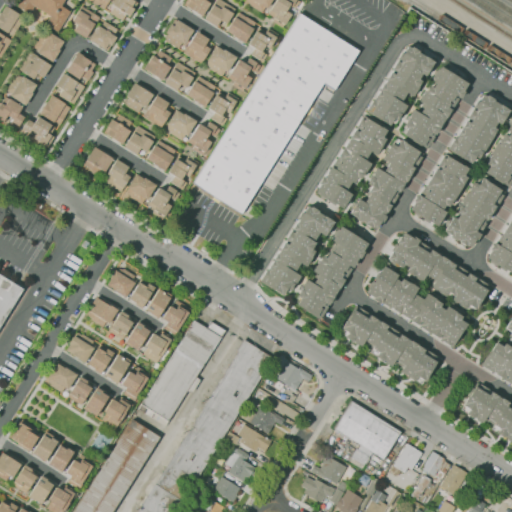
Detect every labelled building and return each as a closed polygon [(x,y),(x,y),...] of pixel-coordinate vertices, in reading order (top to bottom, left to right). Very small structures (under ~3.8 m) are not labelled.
[(16,7),(20,0),(62,0),(59,5),(70,11),(57,32),(16,7)] [(108,0),(103,10),(87,0),(108,0)] [(112,0),(134,0),(136,1),(132,8),(133,9),(129,16),(125,13),(121,20),(109,13),(113,6),(110,4),(112,0)] [(185,0),(206,0),(206,1),(209,3),(200,16),(182,5),(185,0)] [(243,0),(270,0),(266,8),(264,6),(261,12),(243,1),(243,0)] [(275,0),(284,0),(288,2),(289,0),(297,0),(299,1),(295,7),(292,5),(291,7),(288,5),(285,10),(290,14),(281,28),(270,21),(273,18),(266,14),(275,0)] [(213,4),(220,8),(223,3),(234,9),(225,23),(220,20),(215,27),(203,19),(213,4)] [(0,13),(5,6),(22,16),(17,25),(18,26),(13,35),(7,31),(7,32),(0,28),(0,13)] [(97,16),(84,38),(72,31),(74,28),(69,25),(80,6),(97,16)] [(237,12),(254,23),(251,27),(253,28),(244,42),(225,30),(237,12)] [(240,214),(192,183),(299,13),(358,51),(333,90),(322,83),(240,214)] [(177,20),(192,30),(183,44),(181,43),(177,49),(164,40),(167,34),(164,32),(170,24),(173,26),(177,20)] [(97,25),(100,26),(103,21),(116,29),(112,35),(115,37),(106,50),(88,39),(97,25)] [(257,27),(264,31),(266,28),(277,34),(261,61),(249,55),(253,48),(247,44),(257,27)] [(42,29),(63,41),(50,62),(36,54),(38,50),(32,46),(42,29)] [(196,31),(208,39),(204,45),(209,48),(200,63),(182,53),(196,31)] [(0,33),(10,40),(0,55),(0,33)] [(215,45),(222,50),(223,48),(235,56),(226,72),(224,71),(221,76),(203,65),(215,45)] [(389,125),(369,113),(378,99),(375,97),(390,72),(394,74),(402,62),(396,59),(400,52),(402,54),(407,46),(410,47),(411,46),(418,51),(417,52),(434,62),(412,97),(406,93),(400,102),(406,106),(396,121),(393,119),(389,125)] [(142,68),(151,54),(154,56),(158,50),(170,58),(166,64),(169,67),(160,81),(142,68)] [(29,51),(50,64),(41,79),(34,74),(31,79),(17,71),(29,51)] [(76,52),(95,63),(90,70),(92,72),(87,80),(79,76),(77,80),(64,71),(76,52)] [(238,59),(242,62),(246,57),(259,65),(255,71),(252,69),(250,71),(248,70),(245,75),(250,78),(241,91),(231,85),(233,82),(226,78),(238,59)] [(426,149),(402,135),(407,128),(403,126),(408,119),(407,118),(413,110),(418,113),(424,104),(418,101),(424,92),(425,93),(429,86),(432,88),(435,83),(430,81),(440,66),(467,83),(462,90),(464,92),(459,99),(458,99),(453,108),(448,105),(447,107),(451,109),(426,149)] [(172,68),(179,73),(181,70),(192,76),(186,86),(180,83),(176,90),(163,82),(172,68)] [(60,71),(83,86),(71,104),(66,100),(65,102),(56,96),(60,90),(52,85),(60,71)] [(19,76),(21,77),(22,76),(35,84),(30,91),(32,92),(23,106),(7,96),(9,93),(4,90),(12,78),(14,79),(14,77),(15,77),(19,76)] [(194,81),(212,92),(203,107),(185,95),(194,81)] [(133,82),(152,94),(143,107),(140,106),(136,113),(123,104),(127,97),(125,96),(133,82)] [(217,91),(224,96),(227,91),(237,97),(220,125),(209,118),(213,113),(206,109),(217,91)] [(50,94),(64,103),(63,104),(69,107),(57,126),(38,114),(50,94)] [(470,164),(448,149),(450,146),(449,145),(454,137),(456,139),(459,135),(457,134),(465,121),(467,122),(469,119),(467,117),(472,109),(476,112),(477,111),(472,107),(476,101),(477,102),(482,94),(485,96),(486,95),(493,99),(493,100),(499,104),(509,110),(500,124),(496,122),(493,127),(497,130),(478,159),(474,156),(470,164)] [(155,95),(168,103),(164,109),(169,113),(159,128),(152,123),(151,124),(140,117),(155,95)] [(0,102),(4,105),(8,98),(21,106),(17,113),(23,116),(16,128),(4,120),(2,122),(0,120),(0,102)] [(175,110),(183,115),(184,113),(195,121),(186,136),(184,135),(180,141),(168,134),(169,132),(163,129),(175,110)] [(118,114),(130,122),(126,129),(128,130),(119,145),(101,133),(111,118),(114,121),(118,114)] [(20,131),(27,119),(33,122),(36,116),(54,127),(49,134),(53,136),(47,147),(20,131)] [(342,209),(314,192),(319,184),(317,183),(321,176),(324,177),(326,173),(325,173),(329,166),(331,167),(337,157),(338,157),(339,156),(338,155),(354,130),(357,132),(358,130),(355,128),(361,119),(363,120),(365,117),(377,125),(386,130),(382,137),(385,139),(381,144),(382,145),(375,156),(369,152),(364,160),(370,164),(360,179),(356,177),(352,184),(350,182),(345,190),(351,194),(342,209)] [(511,179),(507,187),(484,173),(488,165),(485,163),(489,158),(488,158),(499,140),(500,140),(504,134),(507,136),(510,131),(506,129),(511,119),(511,179)] [(198,123),(204,127),(208,121),(219,128),(215,135),(212,133),(211,135),(208,134),(205,138),(210,142),(201,156),(191,149),(193,146),(186,142),(198,123)] [(136,125),(154,137),(144,152),(139,149),(135,154),(123,147),(136,125)] [(157,139),(175,151),(163,170),(145,158),(157,139)] [(389,205),(390,206),(386,213),(385,212),(383,215),(385,217),(381,223),(380,222),(375,229),(372,228),(371,229),(364,224),(365,223),(358,219),(358,220),(348,214),(357,199),(363,202),(369,193),(367,192),(371,185),(368,183),(372,177),(371,177),(377,168),(382,172),(388,163),(382,159),(388,149),(389,149),(392,144),(396,146),(400,139),(408,144),(408,145),(419,152),(417,155),(421,157),(416,165),(412,163),(410,166),(414,168),(399,192),(397,191),(395,194),(397,195),(392,204),(390,202),(389,205)] [(93,146),(112,157),(103,171),(99,169),(95,176),(80,167),(93,146)] [(437,226),(429,221),(428,223),(421,219),(422,217),(419,216),(418,217),(412,213),(413,212),(409,209),(414,202),(413,201),(417,194),(423,198),(426,193),(427,193),(429,190),(428,189),(429,186),(426,183),(435,168),(439,170),(441,168),(437,166),(444,153),(468,168),(463,175),(466,177),(463,183),(451,202),(448,207),(445,205),(442,210),(445,212),(437,226)] [(177,155),(184,159),(187,155),(197,162),(180,189),(169,182),(172,178),(165,173),(177,155)] [(115,159),(128,167),(124,173),(129,176),(119,192),(101,182),(115,159)] [(135,173),(155,185),(146,200),(142,198),(138,204),(122,195),(135,173)] [(469,247),(466,245),(465,246),(458,242),(459,240),(452,236),(451,236),(443,231),(445,227),(444,226),(448,219),(449,220),(452,217),(455,219),(459,214),(456,212),(459,206),(458,206),(473,182),(477,185),(481,178),(490,183),(490,184),(500,190),(498,193),(502,195),(497,204),(495,203),(493,205),(495,206),(486,221),(484,220),(483,222),(485,223),(480,231),(477,228),(475,231),(480,234),(476,241),(474,239),(469,247)] [(158,187),(164,191),(168,185),(179,192),(161,220),(150,213),(152,210),(146,206),(158,187)] [(307,204),(318,211),(317,212),(333,222),(324,237),(318,233),(312,241),(314,243),(311,248),(315,251),(305,267),(299,263),(294,272),(299,276),(285,299),(258,282),(297,219),(295,218),(299,211),(301,213),(307,204)] [(511,274),(485,257),(494,243),(498,246),(505,234),(502,231),(511,214),(511,274)] [(316,318),(296,305),(300,298),(297,296),(302,289),(301,288),(306,280),(312,284),(316,276),(314,275),(316,273),(312,271),(318,262),(322,256),(325,258),(329,252),(331,253),(337,245),(330,241),(340,226),(367,244),(362,251),(364,252),(359,259),(358,258),(355,262),(356,262),(352,269),(351,268),(343,280),(344,280),(322,315),(318,313),(316,318)] [(403,233),(410,237),(411,235),(418,239),(415,244),(427,252),(429,249),(454,265),(452,268),(465,276),(467,273),(475,278),(473,281),(487,290),(475,310),(468,305),(466,308),(461,305),(460,306),(450,299),(453,296),(447,292),(445,296),(429,286),(433,280),(425,275),(421,281),(410,274),(411,274),(405,270),(407,267),(402,264),(400,268),(385,259),(390,251),(391,251),(396,243),(395,242),(400,235),(401,236),(403,233)] [(364,294),(367,289),(366,288),(371,281),(372,281),(373,280),(371,279),(376,272),(374,271),(376,267),(380,269),(382,265),(396,274),(394,279),(398,282),(401,277),(417,288),(413,294),(421,299),(425,293),(441,303),(439,307),(443,309),(446,306),(462,316),(460,319),(466,324),(451,348),(378,302),(377,304),(370,299),(371,298),(364,294)] [(106,285),(110,279),(108,278),(114,269),(122,268),(133,274),(131,280),(134,282),(124,297),(106,285)] [(0,273),(23,288),(0,324),(0,273)] [(127,299),(138,281),(145,285),(147,282),(154,286),(141,308),(133,304),(134,302),(127,299)] [(144,310),(158,288),(164,293),(163,294),(169,298),(156,318),(144,310)] [(93,304),(90,303),(94,297),(116,311),(106,325),(103,323),(101,327),(89,319),(90,318),(86,315),(93,304)] [(188,312),(175,331),(164,325),(167,321),(161,318),(169,305),(175,309),(177,305),(188,312)] [(339,331),(354,308),(367,316),(369,314),(386,325),(385,328),(397,336),(399,333),(424,349),(422,352),(436,361),(421,384),(393,366),(392,368),(374,356),(375,354),(360,344),(358,347),(342,337),(344,334),(339,331)] [(107,330),(120,311),(132,319),(120,338),(107,330)] [(511,338),(501,332),(511,315),(511,338)] [(164,427),(136,409),(192,320),(205,328),(210,322),(224,331),(195,377),(199,379),(192,392),(188,389),(164,427)] [(123,343),(137,321),(148,329),(149,329),(136,350),(129,346),(128,347),(123,343)] [(64,350),(76,331),(92,340),(89,345),(92,347),(82,362),(71,356),(72,354),(64,350)] [(172,339),(169,345),(166,344),(163,348),(168,351),(163,360),(158,357),(154,362),(141,354),(145,348),(142,346),(151,333),(151,332),(160,337),(161,336),(166,339),(168,336),(172,339)] [(174,511),(136,511),(237,352),(235,351),(242,339),(272,358),(174,511)] [(511,385),(511,349),(497,339),(482,362),(480,366),(511,385)] [(86,364),(99,344),(112,352),(99,373),(86,364)] [(103,375),(116,353),(123,357),(121,359),(128,363),(115,383),(103,375)] [(294,390),(276,378),(286,362),(296,369),(298,367),(311,375),(307,382),(301,378),(294,390)] [(47,377),(56,363),(63,368),(64,366),(75,374),(66,389),(63,387),(60,391),(49,386),(47,377)] [(145,379),(134,397),(123,391),(125,387),(120,384),(128,372),(130,373),(135,366),(139,369),(149,374),(145,379)] [(66,395),(79,376),(91,384),(80,403),(66,395)] [(511,440),(511,442),(490,429),(493,424),(483,418),(480,422),(466,413),(469,409),(463,405),(474,386),(487,395),(490,391),(509,403),(507,407),(511,410),(511,440)] [(83,408),(96,387),(107,395),(95,415),(83,408)] [(129,404),(115,428),(101,419),(105,413),(103,412),(111,399),(116,402),(119,397),(129,404)] [(360,445),(333,428),(350,401),(399,432),(382,459),(372,453),(360,445)] [(247,416),(241,412),(245,406),(251,409),(247,416)] [(266,434),(249,422),(259,406),(269,413),(271,411),(283,419),(280,425),(274,421),(266,434)] [(6,435),(11,429),(12,430),(20,419),(28,424),(36,430),(34,433),(37,435),(27,451),(15,443),(16,442),(6,435)] [(111,511),(72,511),(131,419),(159,437),(111,511)] [(254,452),(242,444),(242,443),(239,441),(241,437),(236,434),(243,424),(263,437),(270,442),(263,452),(256,447),(254,452)] [(100,429),(111,436),(99,456),(88,448),(100,429)] [(234,445),(224,438),(228,432),(238,439),(234,445)] [(31,453),(43,435),(49,439),(50,437),(56,441),(55,443),(44,461),(31,453)] [(403,472),(400,470),(396,476),(387,471),(391,465),(392,465),(406,444),(421,453),(411,469),(407,467),(403,472)] [(47,463),(59,445),(65,449),(66,447),(72,451),(71,453),(60,471),(47,463)] [(372,453),(364,465),(363,464),(361,468),(348,460),(355,448),(358,450),(360,445),(372,453)] [(246,484),(227,472),(230,467),(224,464),(232,452),(231,451),(234,446),(237,448),(247,453),(246,454),(248,455),(244,462),(255,469),(246,484)] [(432,476),(420,469),(431,451),(443,459),(442,461),(448,465),(446,469),(444,468),(441,473),(436,470),(432,476)] [(0,476),(0,453),(1,452),(19,464),(10,477),(8,476),(5,480),(0,476)] [(92,462),(78,485),(68,479),(70,475),(65,472),(73,459),(78,463),(82,456),(92,462)] [(335,484),(323,477),(323,478),(310,471),(313,465),(319,468),(321,464),(321,463),(325,456),(345,467),(335,484)] [(453,495),(439,487),(452,465),(466,473),(453,495)] [(11,484),(22,468),(35,476),(25,493),(11,484)] [(365,487),(356,482),(361,473),(370,478),(365,487)] [(218,479),(211,489),(205,485),(211,475),(218,479)] [(416,500),(409,495),(423,475),(430,480),(416,500)] [(27,496),(41,476),(53,484),(40,504),(27,496)] [(320,502),(303,493),(305,489),(300,486),(305,476),(313,481),(314,479),(334,489),(329,498),(325,496),(324,499),(322,498),(320,502)] [(232,502),(212,490),(220,477),(239,488),(235,494),(236,495),(232,502)] [(371,496),(364,492),(373,477),(380,482),(371,496)] [(343,491),(335,487),(338,484),(339,484),(341,481),(347,484),(343,491)] [(77,493),(73,499),(71,497),(60,511),(51,511),(45,508),(49,501),(47,500),(58,483),(64,487),(65,485),(77,493)] [(201,498),(194,494),(199,486),(206,490),(201,498)] [(335,504),(328,500),(335,488),(342,492),(335,504)] [(354,511),(340,511),(339,511),(340,510),(334,506),(339,497),(341,498),(346,489),(361,499),(356,507),(357,508),(354,511)] [(386,506),(387,506),(383,511),(361,511),(363,510),(364,511),(371,500),(370,499),(376,490),(386,496),(382,503),(386,506)] [(395,490),(402,495),(393,509),(386,505),(395,490)] [(197,511),(193,509),(197,501),(200,503),(205,496),(222,507),(219,511),(220,511),(197,511)] [(16,506),(12,511),(0,511),(0,504),(4,498),(16,506)] [(467,511),(476,499),(484,504),(478,511),(467,511)] [(438,511),(437,511),(443,501),(454,507),(451,511),(438,511)]
